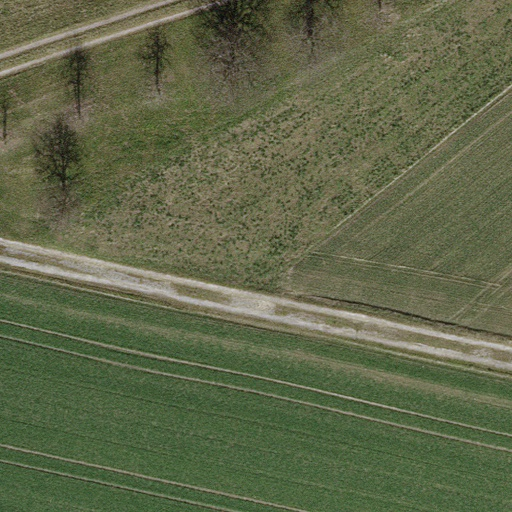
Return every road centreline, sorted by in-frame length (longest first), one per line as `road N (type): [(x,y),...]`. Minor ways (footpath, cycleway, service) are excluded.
road 1 (track): [(511,356),(0,248)]
road 2 (track): [(199,0),(0,64)]
